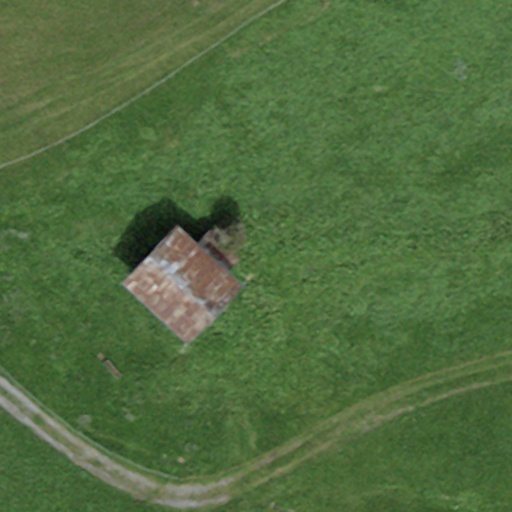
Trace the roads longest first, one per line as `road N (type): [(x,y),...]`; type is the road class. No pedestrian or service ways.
road 1 (track): [(238,484),(436,384),(511,371)]
road 2 (track): [(238,484),(183,502),(118,476),(0,386)]
